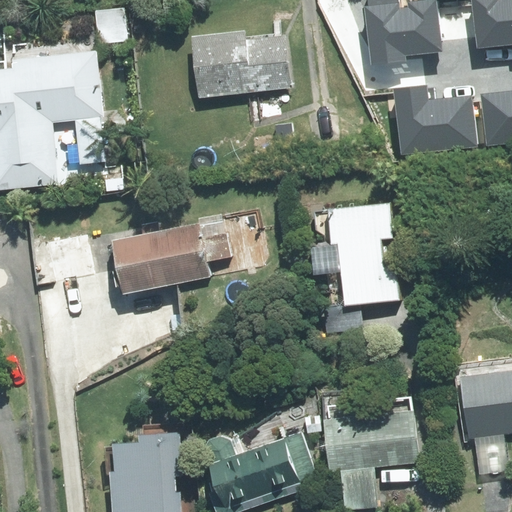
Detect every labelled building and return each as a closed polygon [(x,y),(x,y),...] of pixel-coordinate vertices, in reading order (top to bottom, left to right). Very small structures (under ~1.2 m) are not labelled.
[(463,64),(468,110),(501,106),(504,131),(511,129),(511,0),(508,0),(495,1),(494,0),(382,0),(390,71),(432,67),(463,64)] [(124,8),(96,11),(99,37),(127,34),(124,8)] [(201,98),(294,88),(288,35),(249,40),(248,31),(194,37),(201,98)] [(12,68),(0,69),(0,189),(59,184),(53,122),(103,117),(97,51),(11,60),(12,68)] [(293,123),(277,125),(278,138),(294,137),(293,123)] [(346,306),(402,300),(399,265),(386,267),(383,238),(396,237),(392,202),(329,209),(333,246),(339,245),(346,306)] [(68,203),(51,206),(54,225),(70,222),(68,203)] [(53,238),(49,209),(32,212),(37,240),(53,238)] [(203,237),(200,223),(113,240),(123,294),(211,277),(207,262),(230,257),(225,233),(203,237)] [(54,285),(96,276),(87,234),(46,243),(54,285)] [(348,373),(359,372),(357,361),(347,362),(348,373)] [(470,440),(511,434),(511,372),(462,378),(470,440)] [(331,473),(422,464),(417,411),(326,421),(331,473)] [(235,511),(322,481),(304,431),(239,454),(234,439),(224,434),(211,439),(207,448),(212,463),(203,467),(218,511),(235,511)] [(186,511),(185,493),(179,494),(178,477),(184,476),(182,434),(142,436),(142,443),(116,444),(118,472),(113,472),(115,511),(186,511)]
